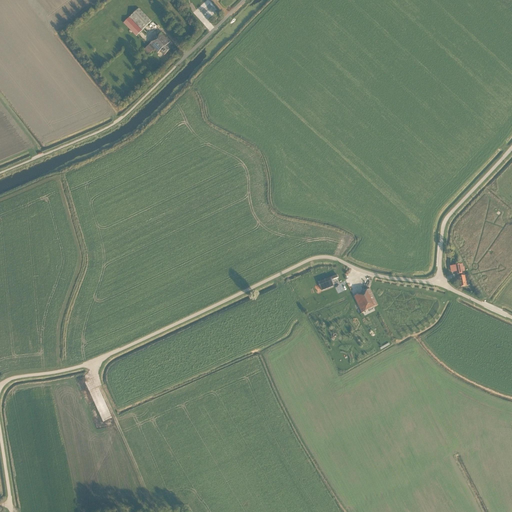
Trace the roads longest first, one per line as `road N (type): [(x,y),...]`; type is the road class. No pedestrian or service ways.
road 1 (unclassified): [(438,283),(307,260),(136,343),(0,385)]
road 2 (unclassified): [(438,283),(447,218),(511,147)]
